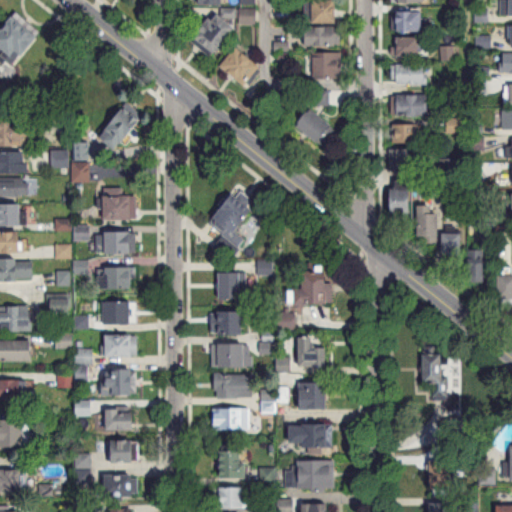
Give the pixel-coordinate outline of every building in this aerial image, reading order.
[(339,23),(338,0),(314,0),(314,23),(339,23)] [(511,0),(501,0),(501,16),(511,15),(511,0)] [(237,14),(235,6),(223,10),(225,18),(237,14)] [(240,23),(256,23),(257,8),(240,7),(240,23)] [(0,54),(0,31),(16,11),(44,34),(16,68),(0,54)] [(424,31),(424,12),(394,12),(394,31),(424,31)] [(208,16),(189,37),(211,58),(238,29),(221,13),(214,21),(208,16)] [(339,46),(339,28),(307,28),(307,46),(339,46)] [(396,38),(396,56),(424,56),(424,38),(396,38)] [(261,66),(237,47),(221,67),(246,86),(261,66)] [(341,53),(315,53),(315,80),(341,80),(341,53)] [(503,73),(511,73),(511,53),(503,54),(503,73)] [(428,84),(428,65),(394,65),(394,84),(428,84)] [(433,116),(433,96),(399,96),(399,116),(433,116)] [(118,152),(144,121),(126,107),(101,138),(118,152)] [(340,133),(314,109),(299,125),(325,149),(340,133)] [(511,130),(511,110),(501,111),(501,131),(511,130)] [(0,120),(25,121),(25,147),(0,146),(0,120)] [(421,125),(399,125),(399,144),(421,144),(421,125)] [(90,145),(78,144),(77,161),(89,161),(90,145)] [(52,168),(70,168),(69,150),(52,151),(52,168)] [(432,169),(432,150),(399,150),(399,169),(432,169)] [(0,174),(29,175),(29,153),(0,153),(0,174)] [(90,182),(90,163),(74,163),(74,182),(90,182)] [(0,178),(0,195),(32,196),(32,179),(0,178)] [(413,221),(413,180),(394,180),(394,221),(413,221)] [(106,219),(138,219),(138,193),(125,193),(125,188),(106,188),(106,219)] [(258,202),(237,188),(214,222),(230,233),(220,249),(233,258),(246,239),(237,233),(258,202)] [(0,224),(23,224),(23,203),(0,203),(0,224)] [(440,242),(440,207),(419,207),(419,242),(440,242)] [(107,253),(138,253),(138,230),(107,230),(107,253)] [(0,251),(26,252),(26,231),(0,231),(0,251)] [(463,257),(463,234),(443,234),(443,257),(463,257)] [(470,283),(487,283),(487,251),(470,251),(470,283)] [(0,278),(34,278),(34,258),(0,258),(0,278)] [(134,288),(134,266),(102,266),(102,288),(134,288)] [(305,288),(294,288),(294,305),(330,305),(330,266),(317,266),(317,271),(305,271),(305,288)] [(221,299),(248,299),(248,272),(221,272),(221,299)] [(501,305),(511,304),(511,276),(501,276),(501,305)] [(105,300),(105,324),(134,324),(134,300),(105,300)] [(32,330),(32,305),(0,305),(1,331),(32,330)] [(212,333),(245,333),(245,310),(213,310),(212,333)] [(139,335),(106,334),(105,356),(139,356),(139,335)] [(315,336),(301,336),(301,366),(328,366),(328,345),(315,345),(315,336)] [(0,360),(34,361),(34,339),(0,339),(0,360)] [(221,342),(221,367),(246,367),(246,342),(221,342)] [(93,363),(93,349),(76,349),(76,363),(93,363)] [(444,351),(424,351),(424,383),(444,383),(444,351)] [(136,368),(113,368),(113,379),(103,379),(103,395),(136,395),(136,368)] [(254,372),(216,372),(216,397),(254,397),(254,372)] [(0,378),(0,397),(28,397),(28,379),(0,378)] [(301,409),(328,409),(328,382),(301,382),(301,409)] [(250,428),(250,408),(215,408),(215,428),(250,428)] [(136,429),(136,409),(108,409),(108,429),(136,429)] [(0,447),(31,447),(31,418),(0,418),(0,447)] [(292,423),(292,443),(308,443),(308,452),(334,452),(334,423),(292,423)] [(111,461),(140,461),(140,439),(111,439),(111,461)] [(222,477),(246,477),(246,450),(222,450),(222,477)] [(336,460),(296,460),(296,467),(287,467),(287,489),(336,489),(336,460)] [(433,494),(456,494),(456,460),(433,460),(433,494)] [(0,490),(27,491),(27,467),(0,466),(0,490)] [(106,495),(136,495),(136,474),(106,474),(106,495)] [(246,507),(246,486),(218,486),(218,507),(246,507)] [(432,501),(431,511),(452,511),(453,501),(432,501)] [(330,511),(330,503),(300,502),(299,511),(330,511)]
